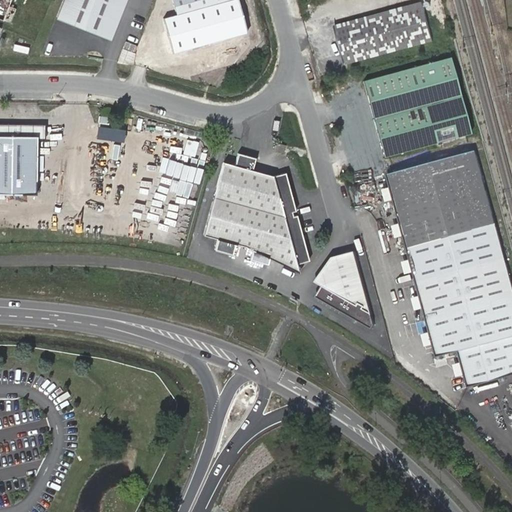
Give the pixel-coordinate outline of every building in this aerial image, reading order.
[(0,0),(0,23),(1,24),(9,27),(15,11),(7,9),(10,0),(0,0)] [(69,0),(62,19),(110,38),(124,0),(69,0)] [(172,0),(178,18),(236,1),(235,0),(172,0)] [(245,35),(236,1),(178,18),(162,22),(172,54),(245,35)] [(343,66),(433,42),(423,4),(332,27),(343,66)] [(133,64),(140,45),(129,41),(121,61),(133,64)] [(382,157),(468,135),(449,60),(362,82),(382,157)] [(109,119),(99,118),(98,124),(108,126),(109,119)] [(46,134),(47,126),(0,126),(0,193),(36,195),(38,135),(46,134)] [(125,132),(97,128),(96,139),(123,143),(125,132)] [(439,352),(463,346),(473,382),(511,371),(511,267),(479,150),(389,174),(439,352)] [(233,166),(221,164),(202,234),(217,238),(215,249),(231,253),(234,242),(249,246),(247,259),(262,263),(264,256),(289,267),(292,260),(296,263),(309,261),(285,174),(277,177),(249,170),(251,158),(235,155),(233,166)] [(384,191),(386,200),(395,198),(393,190),(384,191)] [(401,223),(393,225),(396,237),(404,235),(401,223)] [(378,323),(358,250),(335,256),(320,279),(323,281),(327,284),(320,295),(372,325),(378,323)] [(503,417),(511,413),(507,403),(498,407),(503,417)]
